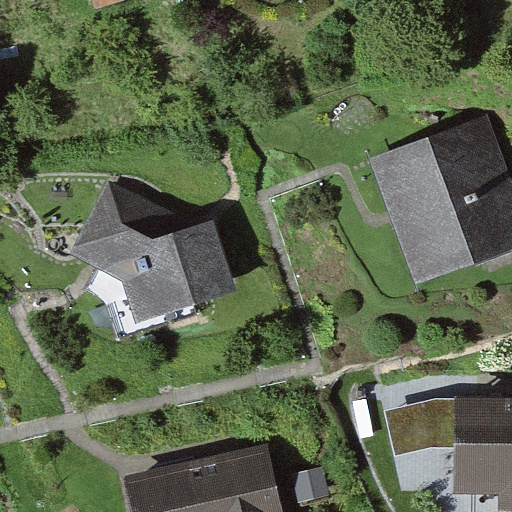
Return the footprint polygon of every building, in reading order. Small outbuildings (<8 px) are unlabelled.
[(89,0),(95,16),(142,0),(89,0)] [(511,182),(489,122),(370,168),(417,293),(511,256),(511,182)] [(115,183),(73,261),(126,287),(139,329),(238,296),(215,227),(115,183)] [(511,511),(511,402),(456,401),(453,501),(498,502),(497,511),(511,511)] [(289,511),(272,444),(125,482),(132,511),(289,511)]
